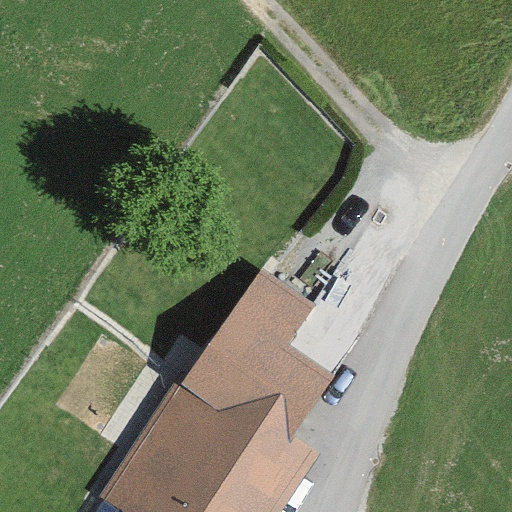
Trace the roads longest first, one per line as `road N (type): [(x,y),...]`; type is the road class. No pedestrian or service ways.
road 1 (unclassified): [(511,117),(331,511)]
road 2 (track): [(470,195),(257,0)]
